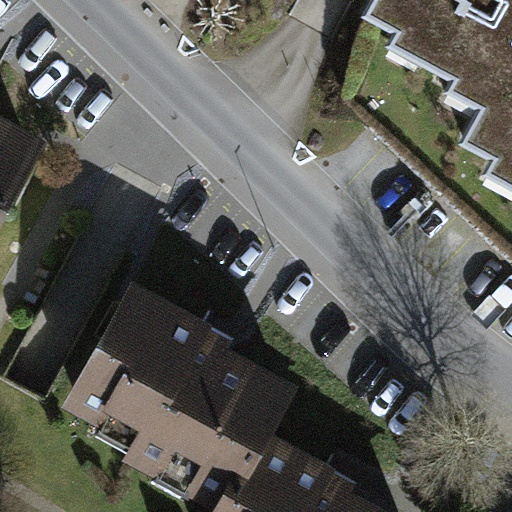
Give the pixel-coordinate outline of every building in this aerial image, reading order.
[(511,0),(374,0),(368,12),(403,32),(397,43),(458,77),(451,89),(492,112),(511,75),(511,0)] [(511,75),(492,112),(474,144),(500,158),(491,173),(511,184),(511,75)] [(0,222),(46,139),(0,113),(0,222)] [(210,322),(134,281),(66,408),(104,429),(101,434),(130,449),(123,462),(213,511),(226,511),(272,432),(297,384),(229,348),(234,339),(213,328),(215,325),(210,322)] [(338,468),(272,432),(226,511),(391,511),(355,492),(360,484),(346,477),(336,471),(338,468)]
